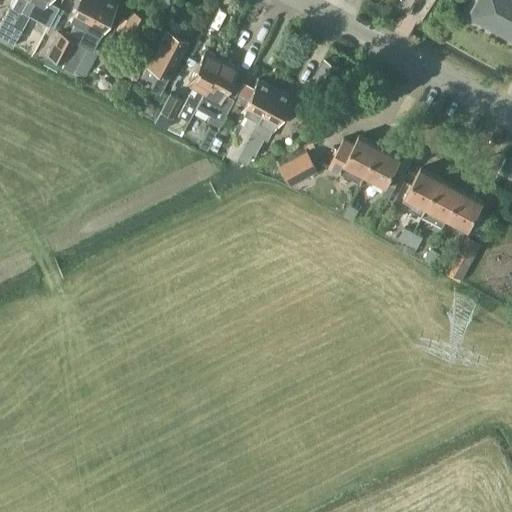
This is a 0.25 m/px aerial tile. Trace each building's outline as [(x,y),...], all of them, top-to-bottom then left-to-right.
[(16,0),(13,7),(10,5),(0,23),(0,40),(12,47),(22,29),(16,26),(29,0),(16,0)] [(47,0),(29,0),(16,26),(22,29),(33,10),(39,13),(30,28),(43,35),(47,29),(59,7),(47,0)] [(78,0),(69,17),(77,21),(68,37),(58,32),(46,52),(64,62),(75,42),(97,0),(78,0)] [(115,3),(109,0),(97,0),(75,42),(64,62),(62,66),(73,73),(75,70),(84,75),(99,48),(87,41),(92,31),(98,35),(115,3)] [(511,0),(477,0),(469,16),(491,27),(493,25),(511,35),(511,36),(511,38),(511,0)] [(134,11),(123,32),(134,39),(146,17),(134,11)] [(188,41),(166,30),(142,76),(153,81),(149,89),(159,94),(188,41)] [(206,51),(189,83),(195,86),(182,109),(192,115),(193,113),(196,106),(221,59),(206,51)] [(236,67),(221,59),(196,106),(211,114),(209,119),(220,125),(226,113),(234,98),(223,92),(236,67)] [(337,67),(325,60),(311,85),(324,92),(337,67)] [(258,79),(253,88),(242,82),(234,98),(226,113),(233,117),(238,108),(240,109),(240,110),(248,114),(242,125),(238,123),(233,131),(237,134),(226,154),(236,160),(237,158),(275,88),(258,79)] [(290,96),(275,88),(237,158),(243,161),(248,159),(251,153),(254,155),(263,138),(266,140),(290,96)] [(181,103),(169,97),(156,123),(167,129),(181,103)] [(217,130),(208,125),(198,145),(207,149),(217,130)] [(381,146),(356,133),(351,140),(344,137),(329,165),(361,183),(363,179),(381,146)] [(402,157),(381,146),(363,179),(372,184),(374,179),(394,190),(400,178),(393,174),(402,157)] [(317,170),(305,149),(279,164),(289,185),(317,170)] [(511,161),(506,158),(499,171),(511,177),(511,161)] [(442,179),(421,168),(403,200),(412,205),(411,209),(423,215),(442,179)] [(463,190),(442,179),(423,215),(443,226),(445,223),(463,190)] [(484,201),(463,190),(445,223),(454,227),(456,222),(469,230),(484,201)] [(359,209),(350,204),(344,215),(353,220),(359,209)] [(399,238),(408,243),(414,232),(405,226),(399,238)] [(424,237),(414,232),(408,243),(417,248),(424,237)] [(468,236),(449,271),(461,278),(481,243),(468,236)]
